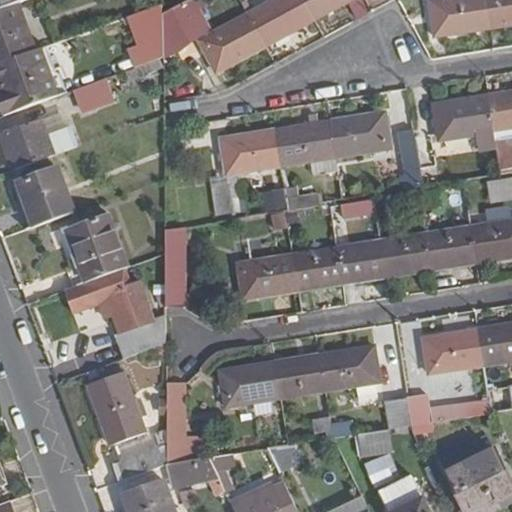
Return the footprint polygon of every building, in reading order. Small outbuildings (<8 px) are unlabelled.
[(0,0),(0,12),(20,5),(21,4),(32,0),(0,0)] [(191,0),(190,0),(163,15),(163,51),(174,46),(173,42),(197,29),(196,27),(203,23),(191,0)] [(306,0),(278,0),(249,16),(266,47),(277,41),(280,47),(293,40),(290,34),(316,20),(306,0)] [(306,0),(316,20),(352,0),(306,0)] [(366,0),(352,0),(361,17),(373,11),(366,0)] [(449,0),(433,2),(436,38),(492,29),(487,0),(449,0)] [(511,0),(487,0),(492,29),(511,26),(511,0)] [(20,5),(0,12),(0,64),(37,51),(20,5)] [(150,45),(130,52),(136,68),(160,59),(163,58),(163,51),(163,15),(162,5),(128,18),(133,33),(150,26),(150,45)] [(202,41),(220,73),(266,47),(249,16),(202,41)] [(37,51),(0,64),(0,81),(4,93),(1,94),(9,115),(60,96),(52,75),(42,49),(37,51)] [(136,68),(124,72),(129,84),(163,71),(163,69),(160,59),(136,68)] [(61,72),(52,75),(60,96),(68,93),(61,72)] [(107,79),(74,91),(82,115),(116,102),(107,79)] [(0,103),(5,117),(9,115),(1,94),(4,93),(0,81),(0,103)] [(511,93),(489,97),(496,132),(511,129),(511,93)] [(436,106),(441,141),(478,135),(481,151),(498,148),(496,132),(489,97),(436,106)] [(311,127),(279,132),(283,167),(311,162),(337,158),(332,123),(320,125),(318,114),(309,116),(311,127)] [(386,115),(332,123),(337,158),(391,150),(386,115)] [(43,121),(1,137),(13,171),(55,155),(79,148),(72,127),(48,136),(43,121)] [(245,197),(242,173),(283,167),(279,132),(223,140),(228,175),(211,178),(216,215),(241,212),(239,198),(245,197)] [(405,176),(400,177),(402,191),(420,188),(422,188),(414,140),(414,138),(413,132),(399,134),(405,176)] [(431,138),(414,140),(422,188),(438,185),(433,150),(431,138)] [(511,153),(499,155),(502,175),(511,173),(511,153)] [(337,158),(311,162),(313,176),(339,172),(337,158)] [(59,167),(17,183),(34,227),(76,213),(59,167)] [(491,203),(511,199),(511,179),(488,184),(491,203)] [(285,180),(272,182),(276,213),(289,211),(286,190),(285,180)] [(299,188),(286,190),(289,211),(320,206),(318,194),(300,197),(299,188)] [(443,207),(441,190),(421,193),(424,210),(443,207)] [(343,207),(344,219),(378,215),(375,202),(343,207)] [(455,231),(428,235),(433,270),(478,263),(472,228),(469,210),(452,213),(455,231)] [(511,211),(497,214),(499,224),(511,221),(511,211)] [(62,244),(71,269),(67,271),(73,288),(87,283),(125,269),(130,267),(111,214),(67,230),(71,241),(62,244)] [(511,221),(499,224),(472,228),(478,263),(511,257),(511,221)] [(166,235),(166,254),(167,309),(185,309),(188,308),(186,232),(166,235)] [(428,235),(382,242),(388,277),(433,270),(428,235)] [(382,242),(338,249),(342,284),(388,277),(382,242)] [(338,249),(294,256),(299,291),(342,284),(338,249)] [(240,265),(245,299),(299,291),(294,256),(240,265)] [(115,334),(125,360),(168,344),(167,316),(155,320),(141,284),(131,287),(125,269),(87,283),(73,288),(65,291),(74,314),(100,304),(106,319),(114,316),(120,333),(115,334)] [(511,326),(479,332),(485,366),(511,361),(511,326)] [(425,340),(430,374),(485,366),(479,332),(425,340)] [(375,348),(319,357),(325,392),(381,382),(375,348)] [(319,357),(275,364),(282,399),(325,392),(319,357)] [(275,364),(221,372),(224,388),(227,408),(282,399),(275,364)] [(126,373),(89,386),(112,447),(147,434),(126,373)] [(185,386),(168,389),(169,428),(170,464),(199,460),(204,459),(202,437),(188,437),(187,404),(185,404),(185,386)] [(511,388),(490,392),(491,400),(493,414),(511,410),(511,386),(511,387),(511,388)] [(430,397),(409,400),(413,427),(434,423),(432,409),(430,397)] [(409,400),(385,403),(390,430),(413,427),(409,400)] [(493,414),(491,400),(432,409),(434,423),(490,414),(493,414)] [(331,426),(329,418),(313,421),(317,441),(333,439),(331,426)] [(353,422),(331,426),(333,439),(336,438),(356,435),(353,422)] [(147,436),(152,450),(118,463),(112,465),(118,483),(168,465),(170,464),(169,428),(147,436)] [(147,434),(112,447),(118,463),(152,450),(147,436),(147,434)] [(294,445),(268,449),(280,473),(302,463),(294,445)] [(479,511),(511,496),(511,481),(497,450),(447,474),(465,511),(479,511)] [(234,454),(209,458),(217,473),(226,471),(236,470),(234,454)] [(217,473),(209,458),(204,459),(199,460),(170,464),(168,465),(174,490),(209,482),(220,480),(217,473)] [(226,471),(217,473),(220,480),(221,481),(227,493),(235,490),(226,471)] [(176,511),(165,480),(124,497),(129,511),(176,511)] [(220,480),(209,482),(216,497),(226,492),(221,481),(220,480)] [(299,511),(284,480),(232,504),(236,511),(299,511)] [(431,511),(416,481),(385,497),(392,511),(431,511)] [(367,511),(371,510),(363,496),(328,511),(367,511)] [(0,511),(12,511),(9,502),(0,505),(0,511)]
